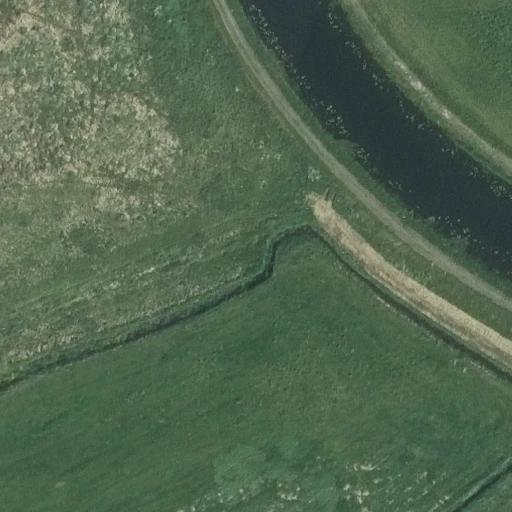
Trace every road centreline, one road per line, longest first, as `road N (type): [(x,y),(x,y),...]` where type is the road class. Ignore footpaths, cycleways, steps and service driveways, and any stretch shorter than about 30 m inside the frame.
road 1 (track): [(0,328),(313,202)]
road 2 (track): [(313,202),(340,180),(296,131),(221,0)]
road 3 (track): [(511,177),(405,86),(342,0)]
road 4 (track): [(313,202),(511,345)]
road 5 (track): [(340,180),(471,288)]
